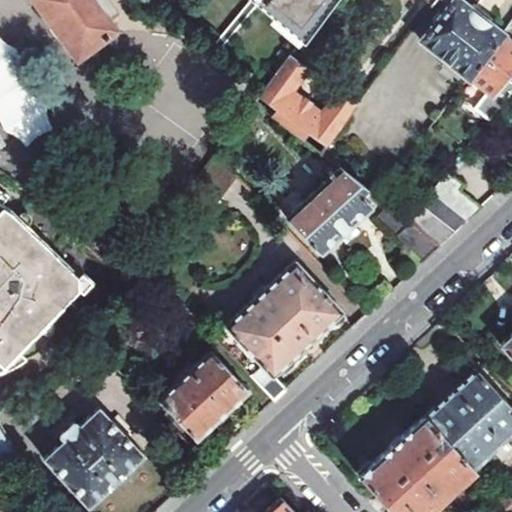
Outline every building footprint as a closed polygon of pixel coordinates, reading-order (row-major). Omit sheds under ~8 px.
[(31,0),(75,59),(115,29),(101,10),(104,7),(98,0),(31,0)] [(262,0),(260,3),(255,0),(251,0),(215,43),(266,85),(289,54),(329,0),(262,0)] [(467,77),(502,32),(490,22),(493,18),(474,4),(472,8),(462,0),(450,0),(441,13),(437,10),(430,19),(434,22),(420,39),(467,77)] [(508,79),(511,81),(511,39),(502,32),(467,77),(492,97),(508,79)] [(257,97),(322,150),(355,106),(337,92),(320,113),(291,90),(307,68),(289,54),(266,85),(257,97)] [(197,176),(216,196),(236,177),(217,157),(197,176)] [(338,164),(283,217),(319,255),(372,205),(359,192),(365,186),(338,164)] [(445,173),(433,189),(466,221),(479,209),(445,173)] [(433,189),(420,204),(454,232),(466,221),(433,189)] [(79,290),(78,275),(11,208),(0,200),(0,364),(3,363),(5,366),(25,354),(18,350),(79,290)] [(407,221),(409,222),(439,247),(454,232),(420,204),(407,221)] [(386,206),(376,218),(395,234),(405,223),(386,206)] [(409,222),(395,236),(421,263),(439,247),(409,222)] [(98,258),(120,280),(132,265),(112,246),(98,258)] [(120,280),(142,302),(151,300),(165,287),(137,257),(132,265),(120,280)] [(250,375),(273,400),(284,390),(270,375),(340,311),(294,260),(223,326),(260,364),(250,375)] [(78,275),(79,290),(84,295),(96,283),(84,270),(78,275)] [(511,330),(499,343),(511,357),(511,330)] [(156,400),(193,440),(245,391),(208,351),(156,400)] [(511,408),(473,367),(422,413),(470,466),(511,428),(511,408)] [(42,457),(88,506),(144,455),(98,406),(78,425),(74,419),(59,434),(64,439),(42,457)] [(422,413),(357,474),(382,500),(392,511),(420,511),(470,466),(422,413)] [(0,474),(1,475),(17,465),(18,460),(12,450),(15,449),(0,423),(0,474)] [(0,511),(13,511),(20,508),(1,475),(0,474),(0,511)] [(511,511),(511,498),(506,494),(486,511),(511,511)] [(293,511),(279,497),(262,511),(293,511)]
